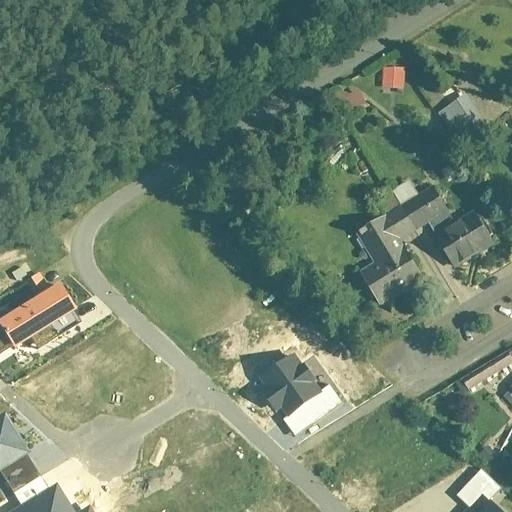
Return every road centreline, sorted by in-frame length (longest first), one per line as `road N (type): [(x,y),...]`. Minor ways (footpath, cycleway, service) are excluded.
road 1 (residential): [(63,229),(461,0)]
road 2 (residential): [(63,229),(87,268),(206,384)]
road 3 (residential): [(206,384),(338,511)]
road 4 (residential): [(206,384),(99,452)]
